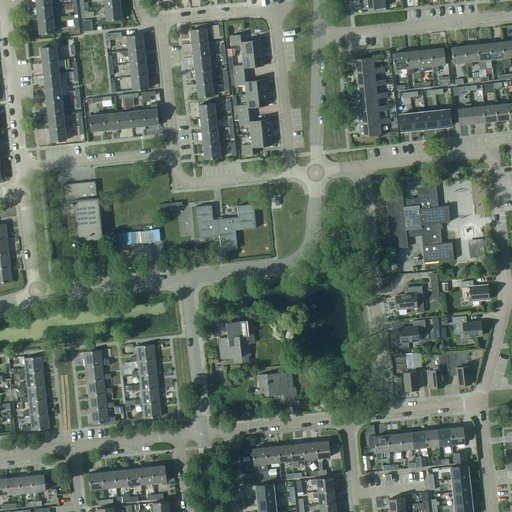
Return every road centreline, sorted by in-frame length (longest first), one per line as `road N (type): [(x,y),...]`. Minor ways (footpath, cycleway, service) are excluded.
road 1 (residential): [(480,405),(507,297),(494,153)]
road 2 (residential): [(382,414),(367,167)]
road 3 (unclassified): [(186,277),(274,268),(297,256),(317,174)]
road 4 (residential): [(337,34),(511,16)]
road 5 (residential): [(293,174),(279,9)]
road 6 (residential): [(23,167),(7,6)]
road 7 (unclassified): [(200,432),(186,277)]
road 8 (residential): [(23,167),(175,151)]
road 9 (unclassified): [(37,295),(186,277)]
road 10 (residential): [(427,486),(356,492),(348,417)]
road 11 (residential): [(175,151),(179,183),(293,174)]
road 12 (unclassified): [(317,174),(317,30)]
road 13 (residential): [(175,151),(161,21)]
road 14 (residential): [(367,167),(494,153)]
